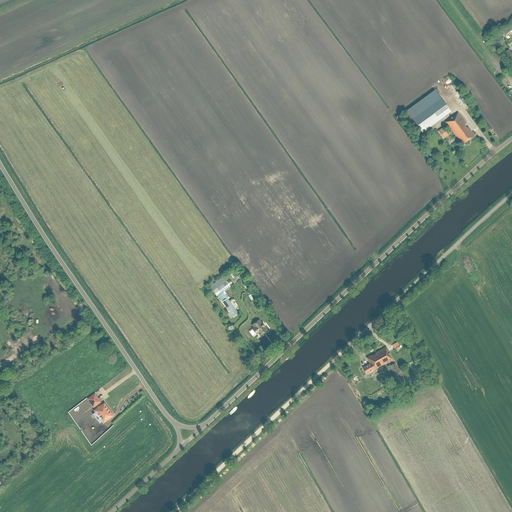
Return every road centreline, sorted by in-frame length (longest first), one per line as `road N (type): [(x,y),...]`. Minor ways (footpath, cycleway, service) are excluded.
road 1 (unclassified): [(188,433),(511,137)]
road 2 (unclassified): [(188,433),(0,149)]
road 3 (track): [(172,511),(374,320)]
road 4 (unclassified): [(374,320),(511,194)]
